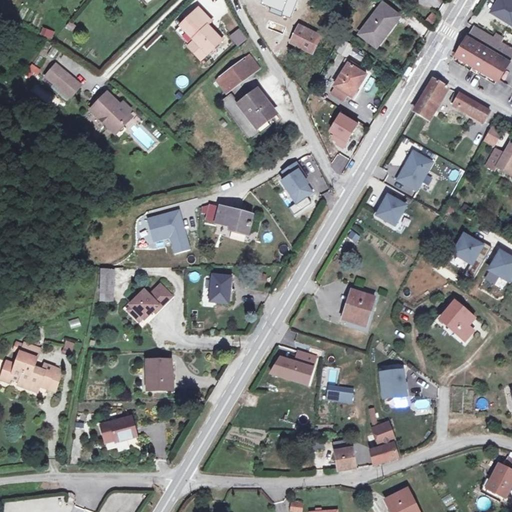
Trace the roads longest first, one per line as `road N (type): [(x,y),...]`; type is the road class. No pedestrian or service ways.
road 1 (unclassified): [(511,447),(477,439),(362,479),(179,478)]
road 2 (secondary): [(179,478),(347,195)]
road 3 (residential): [(235,0),(347,195)]
road 4 (unclassified): [(179,478),(0,480)]
road 5 (secondary): [(347,195),(426,65)]
